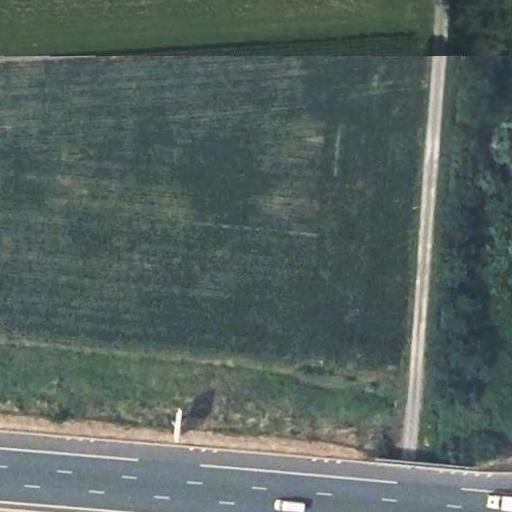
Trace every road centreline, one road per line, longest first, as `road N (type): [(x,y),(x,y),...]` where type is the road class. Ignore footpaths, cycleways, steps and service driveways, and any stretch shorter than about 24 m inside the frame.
road 1 (track): [(406,511),(445,0)]
road 2 (motorway): [(432,511),(0,473)]
